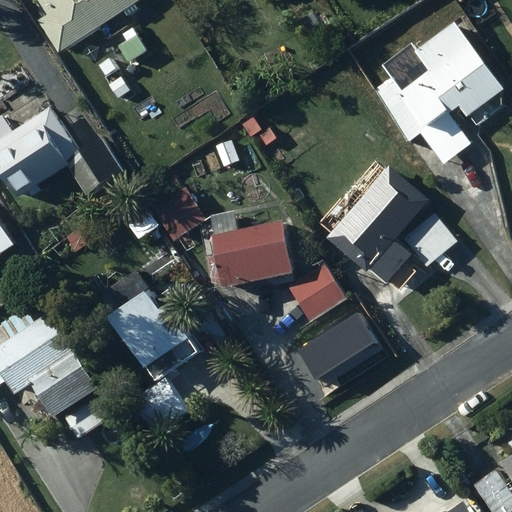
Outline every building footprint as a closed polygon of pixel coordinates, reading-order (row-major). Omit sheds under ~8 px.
[(43,0),(56,18),(47,25),(69,57),(131,14),(134,19),(145,11),(142,7),(152,0),(43,0)] [(177,12),(164,21),(183,48),(196,38),(177,12)] [(305,20),(319,39),(329,32),(327,30),(334,25),(327,14),(320,19),(315,13),(305,20)] [(478,121),(511,95),(511,90),(462,24),(424,53),(419,47),(390,69),(397,78),(380,90),(385,97),(382,99),(416,144),(426,136),(451,168),(478,147),(462,126),(447,138),(442,131),(459,118),(460,120),(471,112),(478,121)] [(134,44),(126,49),(136,65),(154,54),(138,30),(129,36),(134,44)] [(390,67),(376,45),(356,58),(368,77),(374,73),(375,76),(390,67)] [(116,62),(106,68),(113,79),(123,72),(116,62)] [(126,78),(113,86),(123,101),(135,93),(126,78)] [(145,100),(133,108),(143,122),(162,110),(156,103),(150,107),(145,100)] [(0,124),(0,158),(30,203),(77,171),(96,200),(132,177),(110,144),(90,158),(58,111),(21,136),(10,118),(0,124)] [(248,127),(257,139),(268,131),(258,119),(248,127)] [(265,137),(274,147),(282,140),(273,130),(265,137)] [(222,149),(230,169),(245,163),(237,143),(222,149)] [(424,259),(405,244),(439,202),(397,169),(338,242),(381,276),(383,274),(400,288),(424,259)] [(160,204),(163,209),(159,211),(181,244),(214,223),(192,190),(189,192),(178,174),(160,186),(169,200),(167,202),(158,187),(146,195),(154,208),(160,204)] [(0,214),(0,264),(23,249),(0,214)] [(220,220),(221,226),(205,229),(211,260),(218,258),(224,289),(235,286),(237,293),(307,279),(296,226),(247,235),(244,216),(220,220)] [(441,216),(410,241),(434,270),(464,244),(441,216)] [(86,226),(72,238),(80,248),(94,236),(86,226)] [(331,267),(297,289),(320,325),(354,303),(331,267)] [(121,319),(165,383),(208,354),(182,316),(179,318),(161,292),(121,319)] [(2,298),(0,299),(0,313),(8,308),(2,298)] [(0,393),(15,384),(25,399),(42,388),(64,422),(108,394),(58,316),(0,352),(0,393)] [(143,386),(133,378),(126,386),(135,395),(143,386)] [(167,383),(138,404),(164,440),(197,416),(173,383),(169,386),(167,383)] [(511,511),(511,485),(502,472),(480,488),(497,511),(511,511)]
